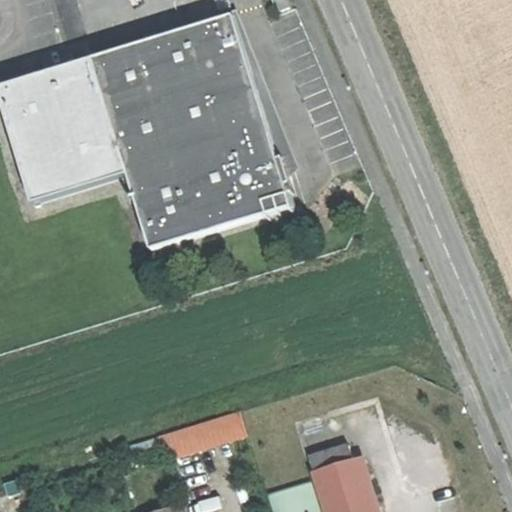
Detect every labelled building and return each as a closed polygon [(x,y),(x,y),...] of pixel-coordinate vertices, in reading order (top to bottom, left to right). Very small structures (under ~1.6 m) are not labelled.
[(276,0),(282,13),(290,10),(285,0),(276,0)] [(235,18),(94,61),(130,177),(153,252),(294,209),(287,186),(279,161),(235,18)] [(0,93),(35,206),(130,177),(94,61),(0,89),(0,93)] [(284,160),(279,161),(287,186),(291,186),(284,160)] [(348,171),(311,209),(335,232),(372,193),(348,171)] [(161,433),(168,460),(254,438),(247,411),(161,433)] [(357,446),(312,461),(316,476),(361,462),(357,446)] [(361,462),(316,476),(327,511),(379,511),(363,461),(361,462)] [(316,479),(272,493),(277,511),(286,511),(286,509),(321,498),(316,479)]
